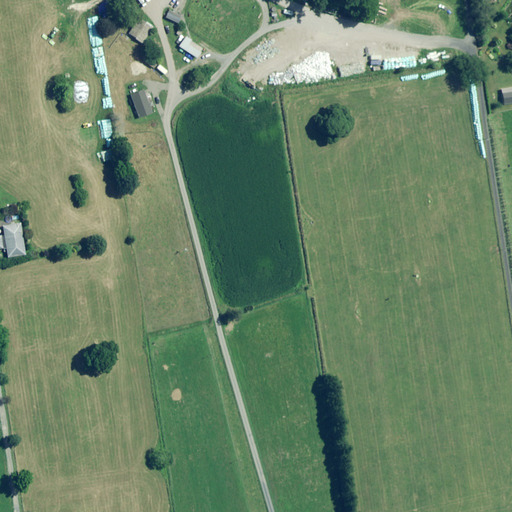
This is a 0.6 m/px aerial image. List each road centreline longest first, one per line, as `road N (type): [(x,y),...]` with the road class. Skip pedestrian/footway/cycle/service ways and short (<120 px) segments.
road 1 (unknown): [(304,8),(370,27),(471,40),(511,306)]
road 2 (unknown): [(270,511),(170,145),(168,103)]
road 3 (unknown): [(168,103),(215,73),(252,33),(304,8)]
